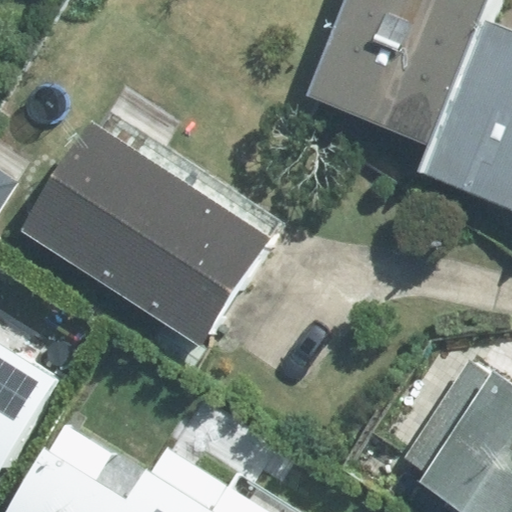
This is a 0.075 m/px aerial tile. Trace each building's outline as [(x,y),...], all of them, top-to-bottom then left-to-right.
[(435,163),(492,23),(500,6),(484,0),(356,0),(310,110),(435,163)] [(511,31),(492,23),(435,163),(427,182),(511,216),(511,31)] [(293,230),(103,108),(19,237),(209,360),(293,230)] [(0,219),(26,178),(0,161),(0,219)] [(0,317),(0,489),(79,369),(0,317)] [(511,511),(511,374),(472,350),(389,486),(432,511),(511,511)] [(149,487),(72,438),(23,511),(284,511),(178,443),(149,487)]
